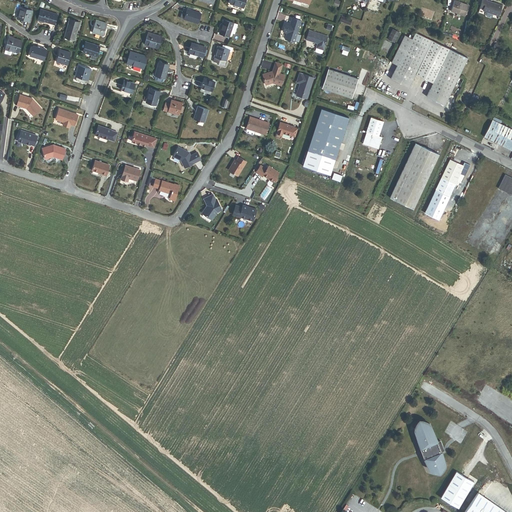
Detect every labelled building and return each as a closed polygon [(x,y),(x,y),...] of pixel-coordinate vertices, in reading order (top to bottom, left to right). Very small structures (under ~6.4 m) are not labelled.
[(231,0),(230,4),(244,8),(246,0),(231,0)] [(491,18),(493,17),(494,14),(499,16),(503,6),(486,1),(487,0),(486,0),(482,0),(480,8),(484,9),(483,10),(487,12),(486,15),(487,16),(491,18)] [(460,14),(465,16),(469,5),(455,1),(451,12),(457,14),(460,14)] [(24,20),(29,22),(33,11),(20,7),(17,18),(22,20),(24,20)] [(54,24),(57,14),(41,9),(38,18),(51,22),(50,23),(54,24)] [(184,19),(198,23),(201,14),(187,9),(186,13),(184,19)] [(352,19),(341,15),(339,21),(350,25),(352,19)] [(294,42),(301,21),(292,18),(290,23),(286,22),(283,31),(287,32),(285,39),(294,42)] [(64,37),(74,40),(80,22),(70,19),(64,37)] [(103,36),(107,24),(96,20),(92,32),(103,36)] [(219,33),(229,36),(230,35),(234,23),(224,20),(223,24),(221,28),(219,33)] [(399,32),(392,29),(387,38),(395,42),(398,36),(397,36),(399,32)] [(323,49),(328,36),(309,30),(306,39),(318,43),(316,47),(323,49)] [(144,44),(158,49),(162,37),(148,32),(144,44)] [(456,80),(468,57),(416,32),(412,39),(404,35),(391,62),(397,65),(391,79),(409,87),(415,74),(433,82),(426,96),(444,105),(455,83),(456,80)] [(12,51),(19,53),(22,41),(9,37),(5,49),(6,49),(12,51)] [(96,56),(97,56),(100,46),(86,42),(83,52),(92,55),(96,56)] [(189,53),(203,57),(206,47),(192,43),(189,53)] [(30,56),(43,60),(47,50),(33,46),(30,56)] [(220,59),(226,61),(229,51),(230,50),(222,47),(218,46),(214,57),(220,59)] [(56,62),(67,65),(71,53),(60,49),(56,62)] [(127,63),(143,69),(147,56),(130,51),(127,63)] [(164,78),(165,78),(169,65),(159,62),(155,75),(156,75),(164,78)] [(281,85),(285,75),(279,73),(282,64),(275,62),(272,72),(270,73),(270,72),(263,74),(266,84),(272,82),(281,85)] [(86,80),(88,80),(91,69),(79,65),(76,77),(77,77),(86,80)] [(352,98),(358,79),(328,69),(322,88),(352,98)] [(306,98),(313,77),(300,73),(297,82),(300,83),(296,95),(306,98)] [(214,82),(204,79),(200,91),(210,94),(214,82)] [(121,90),(132,93),(135,84),(124,81),(121,90)] [(146,102),(156,105),(160,91),(150,88),(146,102)] [(41,108),(32,99),(20,95),(17,105),(26,108),(33,115),(41,108)] [(167,112),(179,115),(183,103),(171,100),(170,105),(167,112)] [(204,122),(205,117),(206,117),(207,115),(210,116),(211,111),(208,110),(208,109),(198,106),(194,119),(204,122)] [(75,126),(79,114),(59,108),(55,119),(63,122),(62,125),(70,128),(71,125),(75,126)] [(348,117),(321,108),(302,166),(330,175),(348,117)] [(261,132),(265,134),(269,123),(250,117),(246,128),(247,128),(246,132),(253,134),(255,131),(256,131),(256,130),(261,131),(261,132)] [(377,137),(383,122),(371,118),(365,132),(377,137)] [(511,150),(511,148),(511,128),(492,119),(484,136),(511,150)] [(111,130),(111,129),(98,125),(95,135),(108,139),(114,141),(117,132),(111,130)] [(34,145),(37,136),(21,130),(17,141),(25,144),(25,143),(30,145),(30,144),(34,145)] [(156,139),(135,132),(132,141),(147,146),(147,145),(154,147),(156,139)] [(365,132),(361,144),(377,149),(381,138),(377,137),(365,132)] [(413,208),(439,154),(415,143),(390,197),(413,208)] [(62,159),(66,148),(53,144),(42,148),(46,159),(53,156),(62,159)] [(190,154),(187,152),(178,147),(173,156),(181,160),(185,168),(201,159),(197,152),(190,155),(190,154)] [(238,175),(246,162),(238,157),(236,161),(235,160),(228,170),(238,175)] [(458,185),(466,167),(464,166),(450,159),(435,189),(436,190),(425,213),(439,219),(456,183),(458,185)] [(109,165),(95,160),(92,170),(102,173),(102,174),(106,175),(109,165)] [(138,180),(141,170),(134,167),(133,168),(132,167),(126,165),(122,179),(128,181),(129,177),(138,180)] [(273,181),(279,172),(269,165),(266,169),(260,165),(255,172),(261,176),(263,174),(273,181)] [(511,195),(511,192),(511,178),(505,175),(498,189),(511,195)] [(179,186),(162,180),(162,181),(155,179),(153,186),(159,188),(159,190),(171,194),(169,199),(175,200),(179,186)] [(221,210),(216,199),(215,199),(213,194),(204,198),(207,205),(202,213),(212,219),(217,212),(221,210)] [(253,220),(256,209),(243,205),(242,207),(235,205),(233,214),(253,220)] [(437,441),(430,424),(423,421),(418,423),(414,430),(421,448),(419,449),(422,458),(424,458),(429,469),(434,471),(438,469),(439,471),(441,470),(445,463),(441,451),(444,450),(440,440),(437,441)] [(474,482),(456,471),(441,497),(458,508),(474,482)] [(507,511),(478,492),(464,511),(507,511)]
